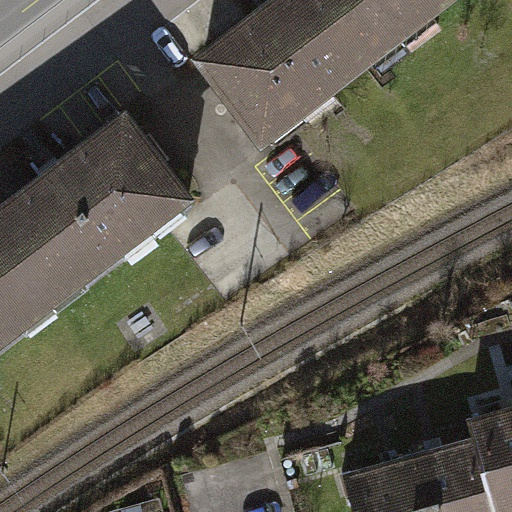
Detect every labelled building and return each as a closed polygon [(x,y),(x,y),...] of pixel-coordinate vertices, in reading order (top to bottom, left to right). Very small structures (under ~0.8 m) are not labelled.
[(252,177),(394,66),(341,0),(292,0),(181,87),(252,177)] [(341,0),(394,66),(478,0),(341,0)] [(119,126),(0,217),(0,281),(41,335),(191,219),(119,126)] [(0,366),(41,335),(0,281),(0,366)] [(496,511),(511,511),(511,405),(471,415),(477,437),(496,511)] [(426,511),(496,511),(477,437),(411,453),(426,511)] [(363,511),(426,511),(411,453),(352,468),(363,511)]
